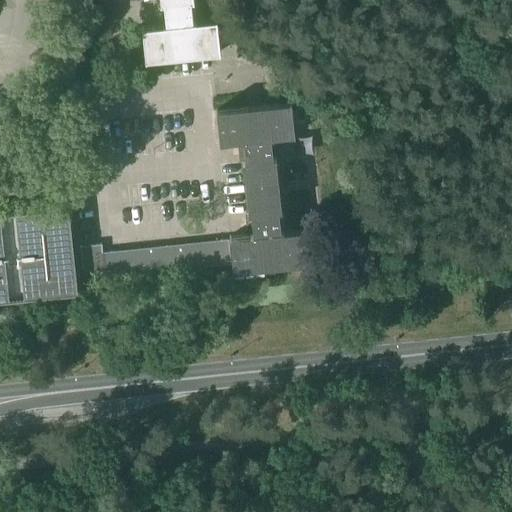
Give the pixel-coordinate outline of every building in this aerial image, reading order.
[(159,0),(160,4),(164,4),(166,24),(142,27),(145,61),(220,53),(217,19),(193,21),(191,1),(194,1),(193,0),(159,0)] [(273,159),(271,138),(295,136),(291,102),(216,110),(220,144),(243,141),(246,161),(243,162),(248,215),(251,215),(254,235),(230,237),(233,271),(308,263),(305,230),(281,232),(279,212),(282,211),(276,158),(273,159)] [(26,301),(26,298),(75,293),(66,207),(0,213),(0,300),(7,300),(8,303),(26,301)] [(107,277),(231,264),(228,240),(104,253),(107,277)] [(84,280),(105,277),(102,244),(80,246),(84,280)]
